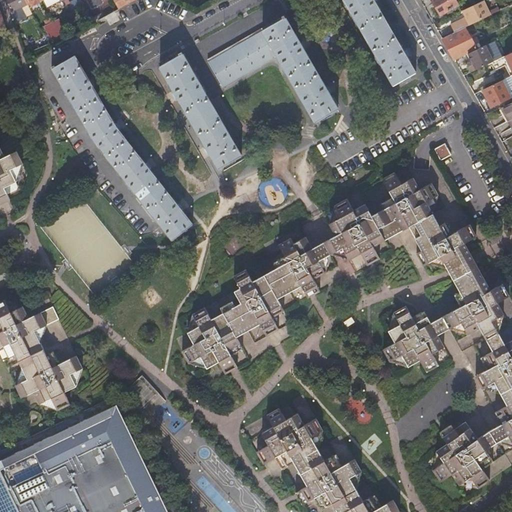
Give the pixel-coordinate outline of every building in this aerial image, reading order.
[(5,0),(13,23),(31,14),(28,8),(26,4),(24,0),(5,0)] [(61,0),(68,13),(82,6),(78,0),(73,0),(68,3),(65,0),(61,0)] [(113,0),(118,8),(132,0),(113,0)] [(343,0),(344,0),(345,0),(350,8),(349,9),(353,16),(354,15),(358,23),(357,23),(375,55),(377,55),(381,63),(380,63),(393,85),(399,82),(398,80),(408,75),(408,76),(415,73),(409,63),(408,63),(405,58),(408,56),(405,50),(401,52),(397,44),(398,43),(379,10),(378,10),(373,2),(374,1),(377,0),(376,0),(343,0)] [(429,0),(438,16),(456,7),(452,0),(429,0)] [(449,24),(453,32),(463,27),(489,14),(482,0),(461,10),(465,18),(462,19),(462,18),(449,24)] [(286,70),(285,71),(297,93),(298,93),(303,100),(302,101),(315,123),(321,120),(320,119),(329,113),(330,114),(337,110),(331,100),(330,101),(327,95),(330,94),(326,88),(323,89),(319,81),(320,81),(307,57),(306,58),(301,50),(304,48),(301,42),(298,44),(293,35),(294,35),(283,16),(281,17),(282,20),(207,62),(222,87),(276,56),(280,63),(281,62),(286,70)] [(42,27),(52,45),(67,37),(57,19),(53,21),(48,24),(42,27)] [(469,52),(476,49),(463,27),(453,32),(441,38),(453,60),(467,53),(469,52)] [(490,62),(493,61),(485,45),(476,49),(469,52),(473,60),(466,63),(470,72),(490,62)] [(511,51),(493,61),(490,62),(493,69),(494,70),(505,65),(508,63),(511,71),(511,51)] [(233,161),(239,158),(227,135),(226,136),(221,128),(222,127),(180,53),(179,54),(180,56),(158,68),(168,85),(169,85),(174,93),(171,95),(174,101),(177,99),(182,107),(181,108),(200,141),(201,140),(206,149),(205,149),(202,150),(206,156),(208,155),(209,155),(212,160),(211,160),(217,170),(223,167),(223,166),(232,160),(233,161)] [(55,67),(51,69),(96,149),(171,240),(177,236),(176,235),(185,228),(185,229),(191,224),(184,215),(183,216),(179,211),(182,209),(178,203),(175,205),(169,198),(170,198),(153,177),(152,178),(147,171),(150,168),(145,163),(142,165),(136,158),(137,157),(122,137),(121,138),(115,131),(116,131),(118,129),(115,124),(112,125),(107,117),(108,117),(96,95),(95,96),(91,89),(94,87),(91,81),(88,83),(83,75),(84,74),(75,57),(55,68),(55,67)] [(511,74),(510,76),(482,89),(491,107),(510,98),(506,90),(511,86),(511,85),(510,82),(511,81),(511,74)] [(509,112),(511,117),(511,101),(503,106),(507,113),(509,112)] [(500,107),(508,120),(511,118),(511,117),(509,112),(507,113),(503,106),(500,107)] [(0,200),(6,198),(3,192),(0,186),(12,180),(18,162),(12,149),(0,154),(0,200)] [(381,177),(384,182),(396,176),(393,171),(381,177)] [(439,255),(445,267),(469,254),(462,242),(460,243),(455,235),(465,230),(463,226),(450,233),(444,236),(437,223),(431,212),(425,200),(436,193),(430,181),(418,187),(411,176),(399,182),(396,176),(384,182),(391,195),(394,201),(381,207),(370,214),(364,202),(352,208),(346,196),(333,203),(339,215),(328,221),(334,233),(341,246),(345,253),(357,247),(359,252),(363,258),(375,251),(372,245),(369,240),(381,234),(383,239),(407,226),(420,249),(427,261),(439,255)] [(431,212),(436,193),(425,200),(431,212)] [(378,202),(381,207),(394,201),(391,195),(378,202)] [(333,203),(328,221),(339,215),(333,203)] [(443,220),(437,223),(444,236),(450,233),(443,220)] [(468,223),(463,226),(465,230),(469,238),(475,235),(468,223)] [(469,238),(465,230),(455,235),(460,243),(462,242),(469,238)] [(329,252),(341,246),(334,233),(322,240),(329,252)] [(372,245),(383,239),(381,234),(369,240),(372,245)] [(317,259),(329,252),(322,240),(310,247),(304,235),(292,241),(279,248),(283,255),(286,260),(274,267),(250,280),(247,273),(234,280),(238,286),(231,290),(237,302),(232,305),(220,312),(209,318),(202,307),(189,313),(196,325),(184,331),(190,344),(179,350),(185,362),(197,355),(204,367),(216,360),(219,367),(224,365),(217,353),(225,348),(237,342),(234,335),(257,322),(256,319),(264,315),(269,324),(273,322),(270,315),(267,310),(279,303),(275,297),(299,284),(298,281),(305,277),(310,286),(315,284),(312,277),(323,271),(317,259)] [(277,242),(279,248),(292,241),(289,236),(277,242)] [(329,252),(348,258),(345,253),(341,246),(329,252)] [(348,258),(359,252),(357,247),(345,253),(348,258)] [(421,264),(427,261),(420,249),(414,252),(421,264)] [(378,257),(375,251),(363,258),(366,263),(378,257)] [(323,271),(329,252),(317,259),(323,271)] [(445,267),(452,279),(476,266),(469,254),(445,267)] [(271,261),(274,267),(286,260),(283,255),(271,261)] [(427,261),(445,267),(439,255),(427,261)] [(459,305),(440,315),(447,328),(459,321),(465,333),(478,327),(491,351),(484,354),(491,367),(485,370),(479,373),(486,385),(492,382),(505,406),(511,418),(506,421),(500,424),(489,430),(475,439),(463,422),(451,430),(448,433),(453,442),(446,446),(444,444),(433,452),(441,463),(430,471),(438,482),(449,474),(457,486),(468,478),(476,489),(487,481),(480,470),(476,465),(488,457),(483,451),(495,443),(506,437),(511,447),(511,339),(503,344),(496,332),(490,320),(502,314),(495,302),(502,298),(495,286),(488,289),(476,266),(452,279),(458,290),(464,302),(459,305)] [(231,274),(234,280),(247,273),(244,268),(231,274)] [(303,291),(310,286),(305,277),(298,281),(299,284),(303,291)] [(501,283),(495,286),(502,298),(507,295),(501,283)] [(318,289),(315,284),(310,286),(303,291),(306,296),(318,289)] [(452,293),(459,305),(464,302),(458,290),(452,293)] [(217,306),(220,312),(232,305),(229,299),(217,306)] [(16,386),(21,396),(53,369),(53,368),(47,356),(45,351),(41,344),(47,326),(59,320),(53,307),(41,313),(36,316),(29,319),(23,307),(11,313),(5,301),(0,303),(0,348),(4,347),(10,359),(16,356),(20,363),(22,368),(28,380),(16,386)] [(11,313),(23,307),(5,301),(11,313)] [(282,309),(279,303),(267,310),(270,315),(282,309)] [(436,334),(429,322),(423,310),(410,316),(404,305),(392,311),(398,323),(386,329),(393,341),(381,348),(388,360),(400,354),(406,366),(418,359),(421,366),(434,359),(430,353),(442,346),(436,334)] [(398,323),(392,311),(386,329),(398,323)] [(189,313),(184,331),(196,325),(189,313)] [(496,332),(502,314),(490,320),(496,332)] [(261,328),(269,324),(264,315),(256,319),(257,322),(261,328)] [(440,315),(429,322),(436,334),(447,328),(440,315)] [(459,321),(447,328),(465,333),(459,321)] [(276,327),(273,322),(269,324),(261,328),(264,334),(276,327)] [(240,347),(237,342),(225,348),(228,354),(240,347)] [(0,353),(4,362),(10,359),(4,347),(0,348),(0,353)] [(228,354),(225,348),(217,353),(224,365),(232,360),(228,354)] [(53,369),(21,396),(35,391),(40,403),(53,398),(58,409),(71,403),(65,391),(78,385),(72,373),(84,368),(77,354),(58,365),(53,369)] [(53,368),(58,365),(52,354),(47,356),(53,368)] [(388,360),(406,366),(400,354),(388,360)] [(479,357),(485,370),(491,367),(484,354),(479,357)] [(185,362),(204,367),(197,355),(185,362)] [(437,364),(434,359),(421,366),(424,371),(437,364)] [(232,360),(224,365),(219,367),(222,373),(235,366),(232,360)] [(22,368),(16,386),(28,380),(22,368)] [(78,385),(84,368),(72,373),(78,385)] [(480,388),(486,385),(479,373),(474,376),(480,388)] [(0,511),(170,511),(115,395),(0,458),(0,511)] [(53,398),(40,403),(58,409),(53,398)] [(299,410),(287,416),(281,404),(268,411),(275,423),(263,429),(269,441),(257,448),(263,460),(275,454),(281,466),(294,459),(306,483),(294,489),(301,502),(313,496),(319,507),(332,500),(337,511),(398,511),(399,511),(392,499),(380,505),(377,499),(380,498),(377,492),(374,494),(374,493),(362,500),(356,488),(361,469),(355,457),(343,463),(336,451),(324,458),(318,446),(323,428),(317,416),(305,422),(299,410)] [(499,409),(506,421),(511,418),(505,406),(499,409)] [(494,411),(500,424),(506,421),(499,409),(494,411)] [(440,438),(448,433),(451,430),(448,425),(436,433),(440,438)] [(440,438),(444,444),(446,446),(453,442),(448,433),(440,438)] [(495,443),(511,448),(511,447),(506,437),(495,443)] [(433,452),(430,471),(441,463),(433,452)] [(491,462),(488,457),(476,465),(480,470),(491,462)] [(421,463),(426,471),(429,469),(423,461),(421,463)] [(457,486),(476,489),(468,478),(457,486)]
